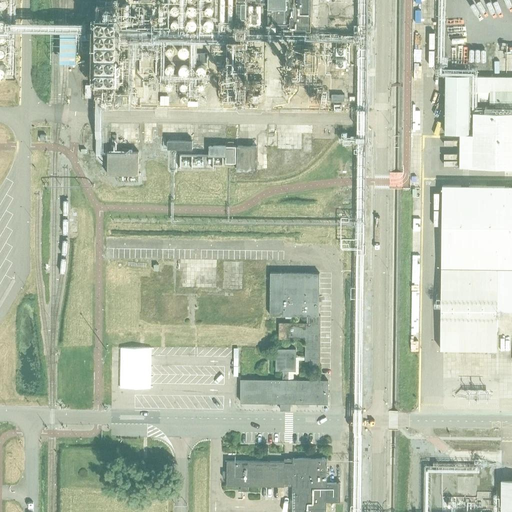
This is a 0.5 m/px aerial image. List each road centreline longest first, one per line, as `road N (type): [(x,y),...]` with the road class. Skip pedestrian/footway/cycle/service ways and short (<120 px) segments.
road 1 (unknown): [(427,171),(434,419)]
road 2 (unknown): [(338,417),(340,277),(320,256),(242,250)]
road 3 (unknown): [(234,416),(226,370),(185,358),(136,371),(132,414)]
